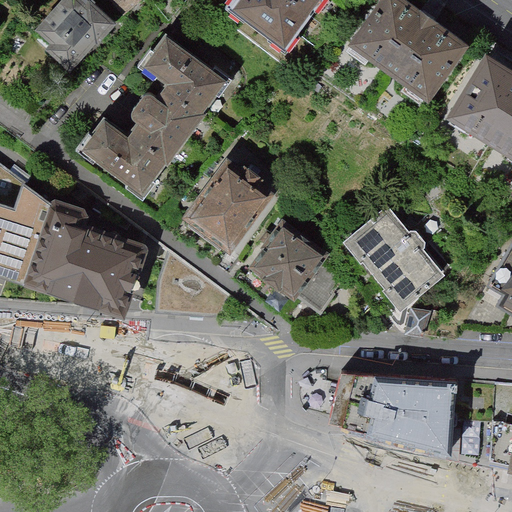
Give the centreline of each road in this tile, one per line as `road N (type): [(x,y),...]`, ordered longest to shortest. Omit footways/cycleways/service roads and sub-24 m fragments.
road 1 (residential): [(205,383),(223,356),(307,339),(511,353)]
road 2 (tertiary): [(511,497),(230,418)]
road 3 (tertiary): [(172,376),(87,367),(0,337)]
road 4 (tertiary): [(0,385),(126,428)]
